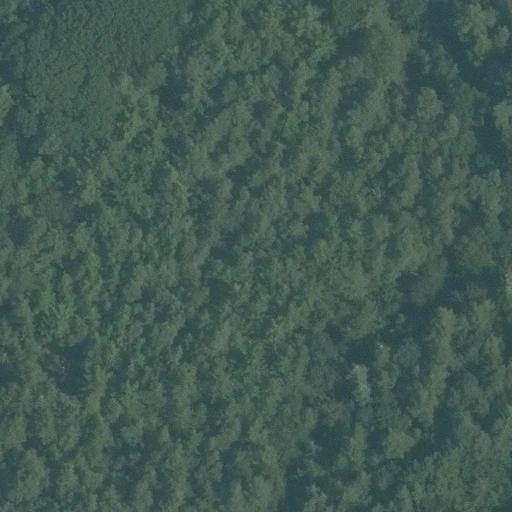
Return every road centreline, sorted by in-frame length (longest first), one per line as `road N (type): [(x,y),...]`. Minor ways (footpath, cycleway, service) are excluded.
road 1 (track): [(274,511),(310,434),(380,347),(424,312),(511,288)]
road 2 (unknown): [(511,187),(350,0)]
road 3 (track): [(0,136),(137,0)]
